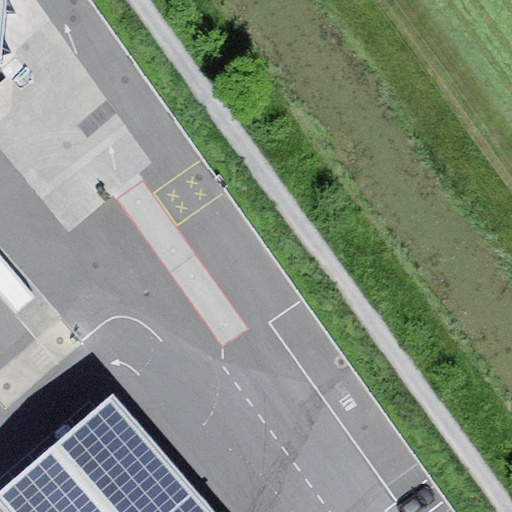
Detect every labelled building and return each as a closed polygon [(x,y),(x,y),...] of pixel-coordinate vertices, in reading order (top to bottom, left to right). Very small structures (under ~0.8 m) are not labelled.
[(0,0),(0,60),(70,0),(0,0)] [(187,135),(59,235),(101,288),(141,257),(187,220),(229,188),(187,135)] [(187,220),(141,257),(230,385),(279,352),(187,220)] [(390,417),(357,367),(305,401),(339,451),(390,417)] [(222,511),(113,385),(0,482),(0,490),(19,511),(222,511)]
